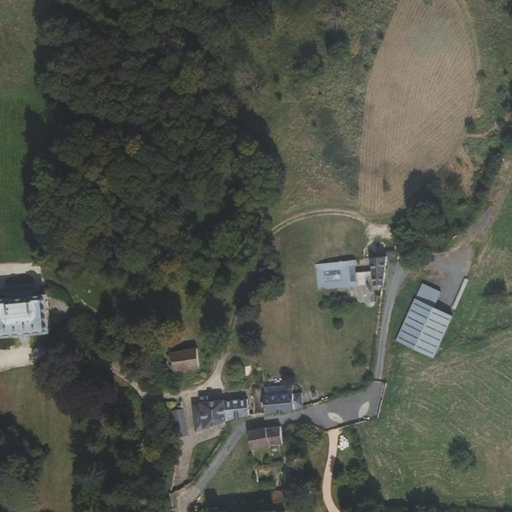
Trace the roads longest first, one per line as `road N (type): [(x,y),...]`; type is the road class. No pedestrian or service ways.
road 1 (track): [(220,365),(244,278),(275,230),(325,212),(353,216),(385,233),(405,270)]
road 2 (residential): [(310,415),(250,423),(237,433),(185,511)]
